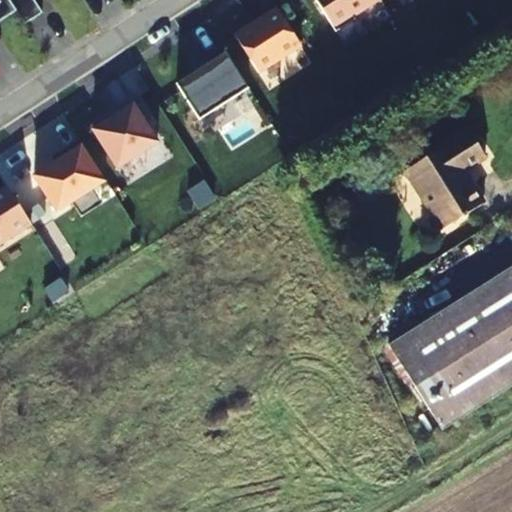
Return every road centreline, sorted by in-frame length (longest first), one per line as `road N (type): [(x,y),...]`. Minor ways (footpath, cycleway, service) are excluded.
road 1 (residential): [(0,113),(170,0)]
road 2 (track): [(511,428),(371,511)]
